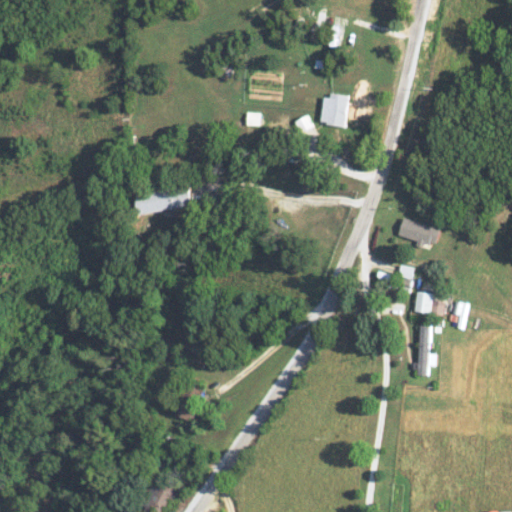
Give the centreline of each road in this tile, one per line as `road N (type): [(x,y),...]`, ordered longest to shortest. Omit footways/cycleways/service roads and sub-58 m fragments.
road 1 (residential): [(192,511),(318,326),(371,197),(420,0)]
road 2 (residential): [(246,435),(120,444),(0,433)]
